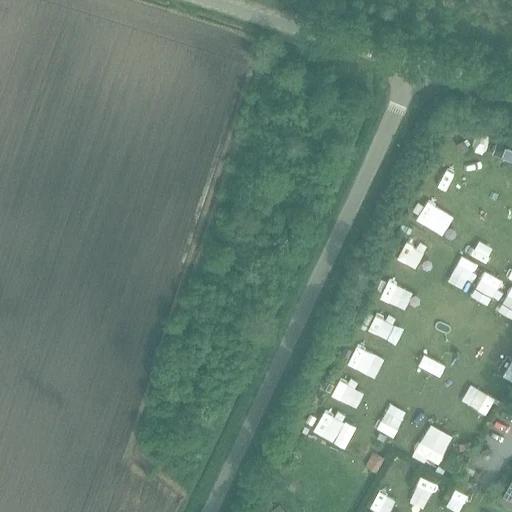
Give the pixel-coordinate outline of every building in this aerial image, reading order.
[(416,280),(426,260),(408,251),(397,271),(416,280)] [(405,307),(409,296),(395,290),(391,301),(405,307)] [(484,430),(495,411),(472,398),(462,418),(484,430)] [(393,451),(403,428),(385,421),(375,444),(393,451)] [(325,424),(318,439),(330,445),(338,431),(325,424)] [(428,448),(418,469),(438,479),(449,458),(428,448)] [(511,478),(503,497),(511,502),(511,478)] [(409,511),(410,511),(432,511),(439,499),(420,489),(409,511)]
